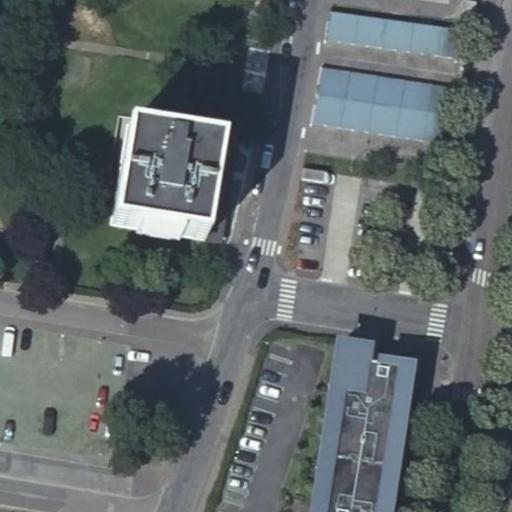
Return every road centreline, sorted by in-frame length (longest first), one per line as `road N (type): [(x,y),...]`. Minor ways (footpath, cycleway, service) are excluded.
road 1 (unclassified): [(255,296),(310,0)]
road 2 (residential): [(236,336),(0,299)]
road 3 (residential): [(478,331),(255,296)]
road 4 (tertiary): [(478,331),(511,108)]
road 5 (unclassified): [(175,511),(236,336)]
road 6 (tertiary): [(451,511),(478,331)]
road 7 (unknown): [(249,511),(300,340)]
road 8 (unknown): [(343,310),(364,169)]
road 9 (residential): [(126,511),(0,490)]
